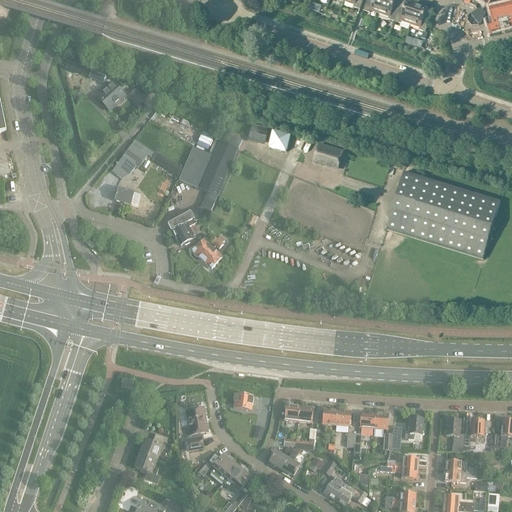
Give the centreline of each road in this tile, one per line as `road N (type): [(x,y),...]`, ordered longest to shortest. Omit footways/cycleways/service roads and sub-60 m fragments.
road 1 (primary): [(511,351),(255,333),(76,300)]
road 2 (primary): [(80,328),(259,361),(511,375)]
road 3 (tertiary): [(447,92),(222,16)]
road 4 (residential): [(260,465),(280,391),(436,405)]
road 5 (tertiary): [(66,324),(9,508)]
road 6 (tertiary): [(21,511),(80,328)]
road 7 (unclassified): [(69,208),(160,100)]
road 8 (tertiary): [(39,206),(20,73)]
road 9 (residential): [(162,281),(161,254),(145,232),(69,208)]
road 10 (residential): [(96,511),(142,397)]
road 11 (residential): [(260,465),(220,433),(208,383),(189,381)]
